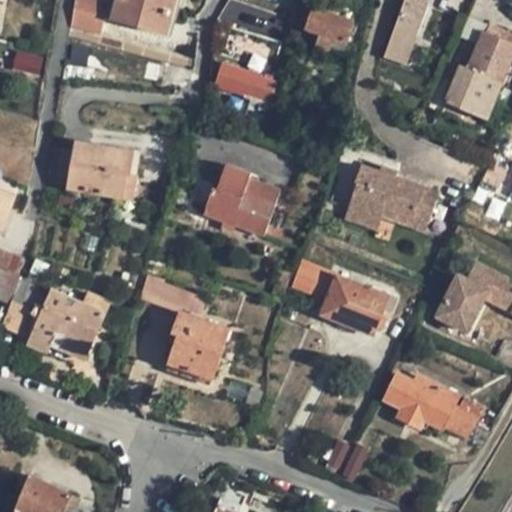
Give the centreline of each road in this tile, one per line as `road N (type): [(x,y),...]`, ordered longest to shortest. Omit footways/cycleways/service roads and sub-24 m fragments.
road 1 (unknown): [(390,0),(285,316),(259,479)]
road 2 (residential): [(181,451),(0,387)]
road 3 (residential): [(352,511),(181,451)]
